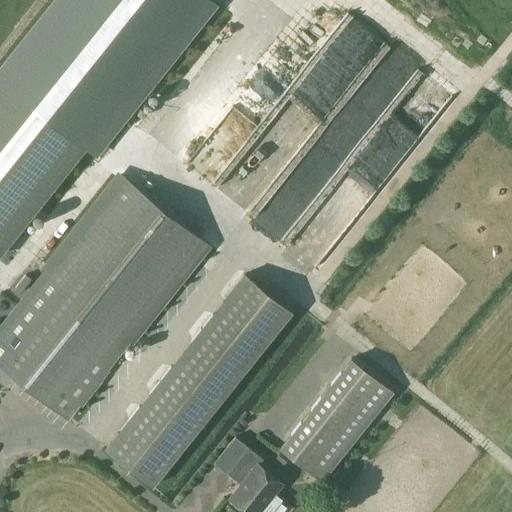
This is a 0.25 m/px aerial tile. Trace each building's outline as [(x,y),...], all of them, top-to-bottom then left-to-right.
[(0,248),(84,144),(95,153),(216,2),(213,0),(58,0),(0,73),(0,248)] [(334,0),(331,0),(243,77),(264,101),(354,22),(334,0)] [(398,96),(422,70),(387,39),(364,65),(398,96)] [(361,182),(384,189),(394,156),(371,149),(361,182)] [(0,361),(69,417),(209,243),(122,173),(0,325),(0,361)] [(153,484),(293,310),(246,273),(106,447),(153,484)] [(352,358),(281,446),(323,480),(394,391),(352,358)] [(247,476),(231,497),(249,511),(271,511),(283,498),(275,492),(283,482),(259,463),(264,457),(249,446),(233,466),(247,476)]
